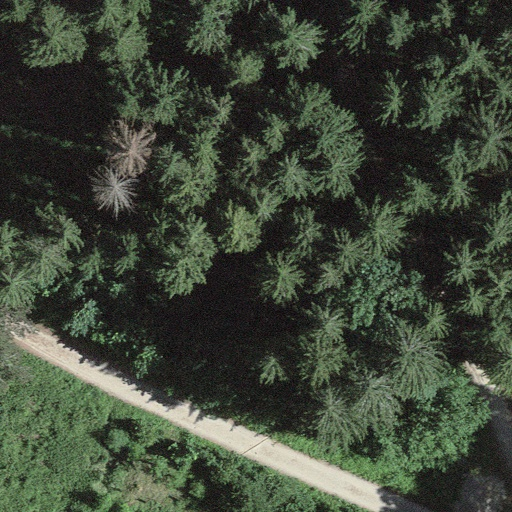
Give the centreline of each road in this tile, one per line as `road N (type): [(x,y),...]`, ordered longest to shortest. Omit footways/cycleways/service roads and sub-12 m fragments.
road 1 (track): [(335,0),(356,127),(511,477)]
road 2 (track): [(440,511),(152,369),(0,279)]
